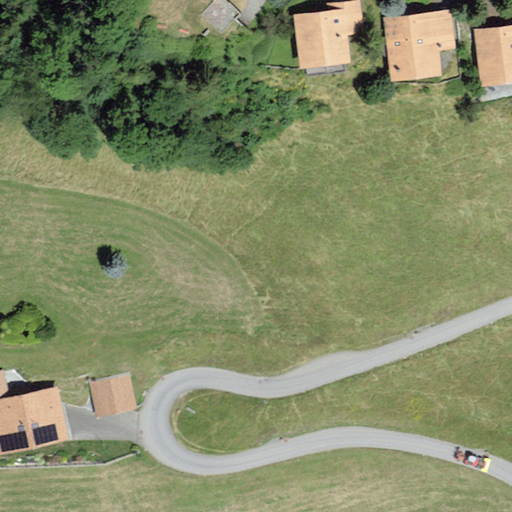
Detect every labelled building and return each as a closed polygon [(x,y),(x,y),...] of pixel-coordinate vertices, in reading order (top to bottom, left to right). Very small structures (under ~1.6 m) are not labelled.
[(216,31),(221,35),(240,12),(224,0),(214,0),(200,19),(216,31)] [(332,15),(298,18),(304,66),(346,62),(343,35),(360,33),(357,3),(331,6),(332,15)] [(450,13),(385,22),(393,80),(439,73),(436,47),(454,45),(450,13)] [(511,28),(478,32),(484,84),(511,80),(511,28)] [(135,406),(128,376),(93,385),(100,414),(135,406)] [(0,400),(0,450),(68,437),(58,389),(0,400)]
